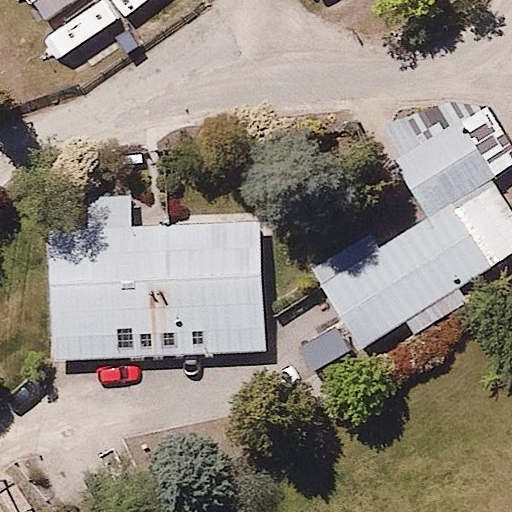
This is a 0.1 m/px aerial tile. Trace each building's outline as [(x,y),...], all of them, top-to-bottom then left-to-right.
[(29,0),(42,0),(51,13),(70,0),(27,0),(28,1),(29,0)] [(87,76),(149,30),(139,17),(131,22),(114,0),(95,0),(43,39),(57,58),(68,50),(87,76)] [(135,0),(154,25),(186,0),(135,0)] [(327,0),(334,11),(352,0),(327,0)] [(430,220),(320,287),(359,351),(511,255),(511,213),(459,125),(398,164),(430,220)] [(88,233),(43,234),(46,354),(269,348),(265,227),(133,231),(133,194),(88,195),(88,233)]
